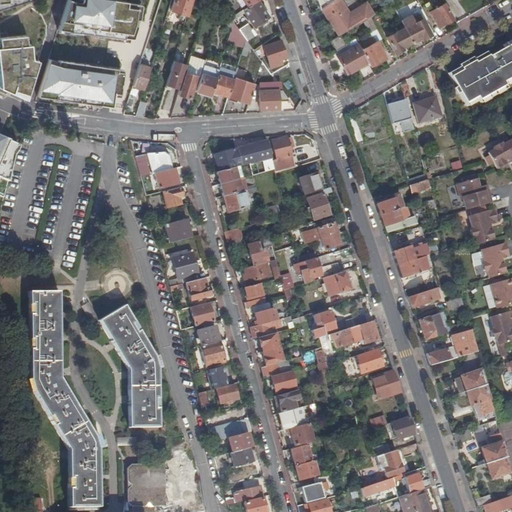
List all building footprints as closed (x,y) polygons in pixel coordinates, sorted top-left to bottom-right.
[(0,0),(0,8),(25,0),(0,0)] [(173,0),(170,9),(187,14),(191,0),(173,0)] [(268,16),(256,0),(255,0),(245,7),(242,9),(244,11),(253,26),(258,22),(259,24),(266,20),(264,18),(268,16)] [(340,0),(329,0),(320,6),(338,34),(350,28),(362,21),(369,16),(373,14),(366,2),(349,13),(340,0)] [(445,23),(453,18),(444,2),(429,11),(436,25),(443,21),(445,23)] [(234,18),(244,11),(242,9),(232,16),(234,18)] [(404,28),(411,42),(421,36),(422,39),(430,34),(417,11),(411,15),(409,12),(398,18),(404,28)] [(376,29),(377,30),(384,27),(377,13),(369,16),(376,29)] [(369,16),(362,21),(368,32),(376,29),(369,16)] [(124,32),(130,34),(134,20),(129,18),(128,21),(127,21),(124,32)] [(227,42),(243,47),(245,39),(238,29),(233,22),(230,32),(227,42)] [(245,39),(246,40),(256,34),(251,28),(250,28),(247,23),(238,29),(245,39)] [(402,46),(411,42),(404,28),(396,31),(395,29),(392,31),(393,33),(386,37),(394,53),(403,49),(402,46)] [(376,41),(381,39),(377,30),(376,29),(368,32),(371,36),(374,43),(376,41)] [(27,94),(33,76),(38,61),(37,61),(31,59),(30,44),(26,45),(25,36),(0,38),(0,87),(11,93),(12,90),(27,94)] [(336,49),(344,44),(339,36),(331,40),(336,49)] [(367,61),(369,66),(377,62),(376,59),(384,55),(376,41),(374,43),(370,44),(367,38),(357,43),(367,61)] [(248,49),(251,47),(246,40),(245,39),(243,47),(240,54),(246,56),(248,49)] [(355,39),(335,51),(337,55),(336,55),(346,73),(367,61),(357,43),(355,39)] [(285,56),(279,40),(263,45),(270,67),(281,64),(279,58),(285,56)] [(511,42),(489,56),(488,54),(475,62),(474,60),(461,67),(462,69),(450,76),(456,86),(453,88),(457,94),(459,92),(465,102),(476,96),(478,99),(492,92),(505,84),(504,81),(511,75),(511,42)] [(473,58),(474,60),(475,62),(488,54),(486,51),(473,58)] [(178,90),(177,94),(188,97),(191,88),(194,89),(196,83),(197,84),(203,64),(205,59),(190,54),(186,65),(182,78),(178,90)] [(99,84),(95,96),(103,99),(109,81),(115,83),(116,79),(118,73),(115,72),(118,62),(107,58),(99,84)] [(116,79),(133,85),(139,64),(123,58),(121,63),(118,73),(116,79)] [(168,75),(165,86),(178,90),(182,78),(186,65),(173,61),(168,75)] [(139,64),(133,85),(144,88),(150,67),(140,63),(139,64)] [(197,84),(195,91),(210,96),(212,90),(214,83),(216,75),(218,70),(203,64),(197,84)] [(448,73),(450,76),(462,69),(461,67),(460,66),(448,73)] [(228,95),(227,97),(248,103),(254,84),(245,81),(246,78),(244,77),(246,70),(236,67),(233,80),(228,95)] [(63,76),(62,79),(57,94),(73,99),(75,94),(82,72),(78,70),(76,77),(69,75),(68,78),(63,76)] [(83,70),(82,72),(75,94),(90,99),(98,75),(83,70)] [(44,73),(35,102),(41,102),(44,92),(56,96),(57,94),(62,79),(44,73)] [(214,83),(212,90),(228,95),(233,80),(216,75),(214,83)] [(278,101),(289,100),(281,89),(269,90),(269,94),(259,94),(259,108),(278,108),(278,101)] [(12,90),(11,93),(25,99),(27,94),(12,90)] [(494,94),(492,92),(478,99),(480,102),(494,94)] [(467,106),(478,99),(476,96),(465,102),(467,106)] [(441,116),(435,97),(413,104),(419,123),(441,116)] [(410,118),(405,99),(387,104),(392,123),(403,120),(410,118)] [(140,101),(135,115),(143,117),(146,103),(140,101)] [(412,125),(410,118),(403,120),(405,127),(412,125)] [(275,173),(295,167),(287,136),(272,140),(278,160),(272,161),(274,170),(275,173)] [(19,146),(0,137),(0,177),(7,181),(13,155),(17,151),(19,146)] [(510,158),(511,160),(511,161),(511,139),(503,144),(500,143),(495,146),(494,149),(488,152),(497,168),(507,163),(506,160),(510,158)] [(271,157),(266,140),(245,146),(249,163),(271,157)] [(249,163),(245,146),(214,154),(218,171),(235,167),(239,166),(249,163)] [(147,154),(134,156),(140,177),(154,173),(171,168),(167,155),(164,152),(147,154)] [(460,161),(451,163),(453,170),(462,168),(460,161)] [(218,171),(216,172),(219,184),(238,179),(235,167),(218,171)] [(173,168),(171,168),(154,173),(158,188),(177,183),(173,168)] [(321,190),(322,189),(317,173),(296,179),(297,183),(299,182),(303,195),(321,190)] [(480,191),(479,186),(477,178),(456,184),(461,200),(463,199),(466,209),(492,202),(488,189),(480,191)] [(238,179),(219,184),(223,196),(241,191),(238,179)] [(428,180),(409,185),(412,194),(430,188),(428,180)] [(181,196),(178,187),(162,192),(166,209),(180,205),(178,197),(181,196)] [(323,195),(333,192),(331,187),(322,189),(321,190),(322,194),(307,199),(309,207),(307,207),(308,212),(311,212),(313,219),(329,214),(323,195)] [(241,191),(223,196),(227,213),(247,208),(242,191),(241,191)] [(386,201),(376,204),(380,215),(402,208),(397,194),(385,198),(386,201)] [(423,203),(427,211),(435,207),(432,199),(423,203)] [(262,210),(263,217),(280,212),(278,205),(262,210)] [(380,215),(386,233),(410,226),(408,218),(405,207),(402,208),(380,215)] [(494,239),(490,228),(489,228),(488,224),(489,224),(497,221),(494,208),(468,216),(472,227),(470,231),(472,236),(475,238),(477,244),(494,239)] [(314,223),(331,218),(329,214),(313,219),(314,223)] [(336,234),(340,232),(337,225),(333,227),(331,218),(314,223),(313,224),(315,228),(312,229),(314,235),(312,235),(313,241),(316,240),(336,234)] [(189,234),(185,219),(164,225),(165,228),(166,228),(170,242),(191,237),(190,233),(189,234)] [(239,228),(224,232),(227,242),(241,237),(239,228)] [(339,245),(336,234),(316,240),(319,248),(321,247),(322,250),(339,245)] [(241,237),(227,242),(229,249),(243,245),(241,237)] [(264,248),(271,246),(269,238),(261,240),(264,248)] [(257,241),(247,244),(253,266),(265,263),(267,262),(264,251),(260,253),(257,241)] [(392,251),(397,265),(429,254),(425,242),(392,251)] [(499,258),(501,257),(509,255),(505,242),(480,249),(484,261),(482,264),(483,270),(487,271),(488,277),(505,272),(502,262),(500,262),(499,258)] [(299,263),(315,258),(314,252),(298,258),(299,263)] [(177,279),(197,274),(191,253),(172,258),(177,279)] [(397,265),(401,278),(433,268),(429,254),(397,265)] [(323,278),(340,272),(337,263),(318,268),(315,258),(299,263),(294,264),(296,272),(301,270),(304,284),(310,282),(309,279),(312,279),(320,276),(321,279),(323,278)] [(270,261),(275,280),(280,278),(275,260),(270,261)] [(253,266),(244,268),(246,274),(243,275),(244,280),(247,279),(248,283),(269,277),(265,263),(253,266)] [(350,289),(344,271),(340,272),(323,278),(329,297),(350,289)] [(169,286),(198,279),(197,274),(177,279),(168,281),(169,286)] [(208,295),(203,277),(198,279),(169,286),(170,291),(186,287),(190,300),(208,295)] [(511,277),(490,284),(496,308),(511,303),(511,277)] [(259,284),(244,287),(248,300),(259,297),(259,294),(262,293),(259,284)] [(438,287),(407,297),(411,308),(441,298),(438,287)] [(33,392),(38,399),(69,450),(69,506),(68,506),(68,507),(100,507),(99,506),(99,505),(98,486),(98,448),(94,436),(77,407),(60,378),(59,338),(59,293),(60,292),(47,292),(28,292),(28,293),(29,293),(30,331),(30,368),(30,379),(33,392)] [(263,298),(243,303),(245,309),(252,307),(265,303),(263,298)] [(463,306),(461,298),(448,302),(450,310),(463,306)] [(213,321),(208,302),(190,307),(195,326),(213,321)] [(271,302),(265,303),(252,307),(257,325),(276,320),(271,302)] [(100,321),(106,330),(129,369),(129,426),(128,426),(128,428),(159,427),(159,426),(158,368),(154,356),(125,307),(125,306),(124,305),(103,318),(99,320),(99,321),(100,321)] [(511,340),(511,327),(510,329),(509,325),(511,324),(511,323),(511,309),(490,316),(493,327),(491,331),(493,337),(496,338),(501,355),(507,354),(503,342),(511,340)] [(319,338),(326,335),(336,333),(329,310),(318,314),(317,312),(312,313),(315,324),(318,323),(319,328),(311,330),(314,340),(319,338)] [(352,327),(367,322),(364,315),(350,320),(352,327)] [(291,321),(291,320),(290,316),(276,320),(257,325),(250,327),(253,338),(258,337),(275,332),(274,328),(285,325),(287,322),(291,321)] [(418,320),(424,340),(436,336),(429,316),(418,320)] [(378,340),(372,321),(367,322),(352,327),(336,333),(326,335),(328,341),(333,339),(335,348),(359,340),(360,342),(363,342),(364,345),(378,340)] [(201,346),(218,341),(214,326),(197,331),(201,346)] [(454,346),(426,354),(430,365),(463,356),(472,353),(476,352),(470,330),(452,335),(454,346)] [(275,332),(258,337),(261,352),(279,347),(275,332)] [(224,362),(218,341),(201,346),(200,346),(206,367),(224,362)] [(279,347),(261,352),(265,366),(276,363),(283,361),(279,347)] [(320,362),(325,360),(322,347),(316,349),(320,362)] [(382,366),(376,348),(356,355),(359,363),(358,364),(361,374),(382,366)] [(303,353),(304,361),(313,359),(311,352),(303,353)] [(454,378),(459,393),(465,391),(486,385),(478,358),(474,359),(472,353),(463,356),(469,374),(454,378)] [(350,362),(343,366),(347,374),(354,371),(350,362)] [(265,366),(261,367),(264,378),(271,376),(279,374),(276,363),(265,366)] [(206,370),(211,390),(216,388),(227,385),(223,371),(221,366),(206,370)] [(509,384),(511,382),(511,374),(511,369),(507,370),(505,371),(503,375),(505,382),(509,384)] [(279,374),(271,376),(275,393),(294,388),(290,371),(279,374)] [(378,399),(400,392),(393,371),(371,378),(378,399)] [(237,398),(234,384),(230,385),(229,385),(227,385),(216,388),(219,403),(237,398)] [(486,385),(465,391),(470,406),(472,405),(479,426),(496,421),(495,418),(486,385)] [(296,390),(274,396),(276,404),(278,404),(281,412),(295,408),(293,400),(298,398),(296,390)] [(203,392),(197,393),(201,408),(207,406),(203,392)] [(284,429),(288,428),(306,423),(302,406),(295,408),(281,412),(279,412),(284,429)] [(310,411),(313,422),(319,420),(315,409),(310,411)] [(372,429),(386,424),(383,415),(369,420),(372,429)] [(406,436),(414,434),(408,417),(390,423),(396,440),(400,438),(401,441),(407,439),(406,436)] [(252,431),(248,418),(238,420),(242,433),(246,432),(252,431)] [(238,420),(207,429),(210,442),(228,437),(242,433),(238,420)] [(306,423),(288,428),(294,447),(306,444),(305,442),(312,440),(308,423),(306,423)] [(469,429),(453,434),(456,441),(471,437),(469,429)] [(246,432),(242,433),(228,437),(232,451),(248,447),(250,447),(246,432)] [(481,449),(486,463),(506,457),(500,433),(490,437),(493,445),(481,449)] [(389,451),(387,443),(373,448),(376,455),(389,451)] [(294,447),(290,448),(295,465),(311,461),(306,444),(294,447)] [(132,507),(188,506),(191,502),(190,460),(187,451),(183,447),(176,447),(176,460),(168,460),(165,465),(131,465),(127,470),(128,503),(132,507)] [(252,462),(248,447),(232,451),(229,452),(233,467),(252,462)] [(396,476),(404,473),(395,450),(376,456),(379,467),(382,466),(387,479),(396,476)] [(506,457),(486,463),(491,478),(510,472),(508,462),(506,457)] [(311,461),(295,465),(299,479),(317,475),(313,461),(311,461)] [(423,488),(431,485),(429,478),(421,481),(422,482),(419,482),(416,472),(403,477),(408,490),(405,491),(405,490),(402,491),(403,495),(420,489),(423,488)] [(332,473),(314,478),(316,483),(301,487),(305,502),(324,497),(323,496),(329,494),(330,498),(338,495),(332,473)] [(397,479),(396,476),(387,479),(370,485),(373,494),(396,486),(394,481),(397,479)] [(262,497),(259,485),(232,492),(235,503),(262,497)] [(430,511),(423,488),(420,489),(427,511),(430,511)] [(402,511),(427,511),(420,489),(403,495),(397,496),(402,511)] [(475,499),(478,507),(483,505),(492,502),(489,495),(475,499)] [(511,495),(492,502),(483,505),(485,511),(494,511),(499,511),(501,510),(511,507),(511,509),(511,495)] [(265,511),(262,498),(243,502),(245,511),(265,511)] [(309,511),(329,511),(326,498),(307,504),(309,511)]
